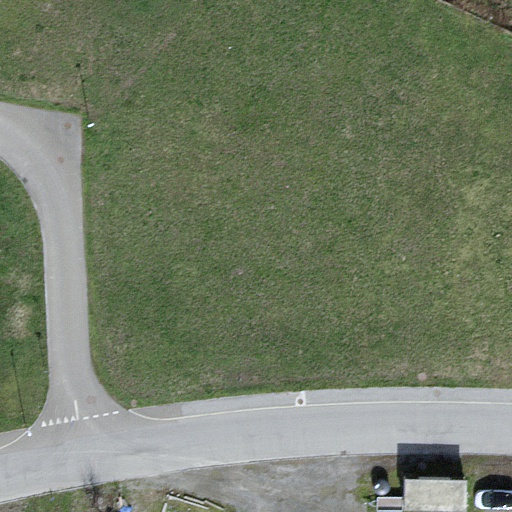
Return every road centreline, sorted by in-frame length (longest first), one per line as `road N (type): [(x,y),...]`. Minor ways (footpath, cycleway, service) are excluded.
road 1 (residential): [(84,458),(263,432),(511,428)]
road 2 (residential): [(0,130),(39,152),(67,219),(84,458)]
